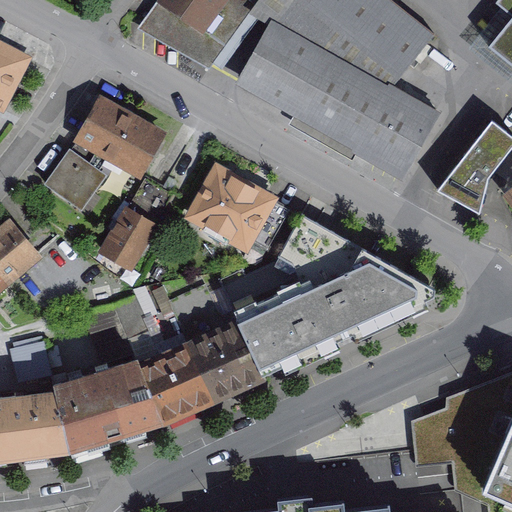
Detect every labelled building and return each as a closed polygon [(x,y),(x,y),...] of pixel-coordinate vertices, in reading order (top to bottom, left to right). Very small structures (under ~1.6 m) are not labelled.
[(213,62),(257,0),(158,0),(142,22),(144,23),(145,22),(156,29),(157,28),(167,36),(168,35),(178,43),(179,41),(190,49),(191,48),(201,55),(201,54),(213,62)] [(392,73),(295,0),(286,0),(242,80),(402,169),(436,109),(407,92),(403,100),(385,90),(392,73)] [(295,0),(392,73),(397,77),(433,33),(392,0),(295,0)] [(511,14),(511,18),(490,45),(511,62),(511,0),(497,0),(496,2),(511,14)] [(0,107),(2,108),(28,58),(0,43),(0,107)] [(162,134),(100,99),(78,139),(108,156),(139,173),(162,134)] [(511,135),(492,119),(437,189),(479,213),(489,175),(511,146),(511,135)] [(78,139),(46,183),(80,208),(110,165),(105,162),(108,156),(78,139)] [(217,168),(191,214),(206,222),(202,229),(223,241),(227,234),(245,245),(249,238),(267,248),(290,209),(217,168)] [(145,177),(103,249),(131,265),(173,193),(145,177)] [(301,213),(275,261),(246,274),(242,267),(218,278),(238,323),(262,374),(319,347),(376,321),(434,295),(434,288),(301,213)] [(12,222),(0,231),(0,274),(5,280),(14,273),(38,253),(12,222)] [(59,235),(38,253),(14,273),(42,307),(87,268),(59,235)] [(169,300),(172,307),(211,395),(262,374),(238,323),(226,329),(205,284),(169,300)] [(211,395),(172,307),(146,319),(162,357),(139,367),(160,419),(186,407),(211,395)] [(56,393),(69,447),(99,438),(130,429),(160,419),(139,367),(136,359),(54,384),(56,393)] [(511,511),(511,371),(412,412),(418,471),(453,466),(457,495),(488,509),(488,511),(511,511)] [(0,456),(33,452),(69,447),(56,393),(16,398),(16,392),(0,394),(0,456)] [(404,511),(403,502),(361,506),(360,497),(240,509),(240,511),(404,511)]
